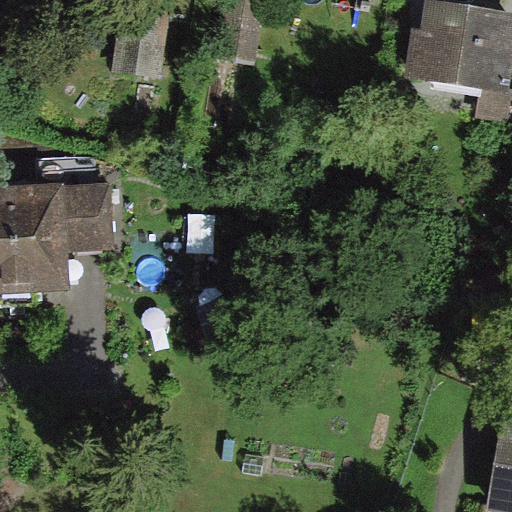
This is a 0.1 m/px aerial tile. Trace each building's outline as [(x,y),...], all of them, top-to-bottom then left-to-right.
[(0,0),(0,40),(15,39),(11,0),(0,0)] [(257,66),(267,0),(226,0),(217,60),(257,66)] [(511,92),(511,22),(424,8),(420,37),(411,36),(403,87),(482,99),(479,121),(507,125),(511,92)] [(120,17),(112,77),(161,84),(169,24),(120,17)] [(0,198),(0,307),(73,302),(70,258),(116,255),(111,190),(0,198)] [(511,511),(511,427),(503,426),(488,511),(511,511)]
